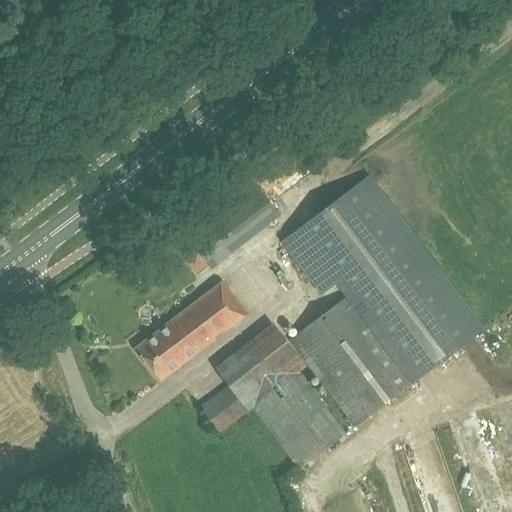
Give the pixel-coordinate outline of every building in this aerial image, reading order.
[(346,298),(346,297),(412,383),(482,330),(367,177),(283,241),(323,294),(336,285),(346,298)] [(200,272),(283,208),(269,189),(199,243),(193,236),(180,246),(200,272)] [(161,381),(247,315),(223,283),(136,349),(161,381)] [(346,298),(290,341),(356,426),(412,383),(346,297),(346,298)] [(299,372),(254,407),(300,468),(345,435),(299,372)] [(201,407),(220,432),(247,412),(230,386),(201,407)] [(71,463),(43,476),(51,493),(69,484),(74,491),(83,487),(71,463)] [(420,480),(432,511),(447,511),(433,475),(420,480)]
